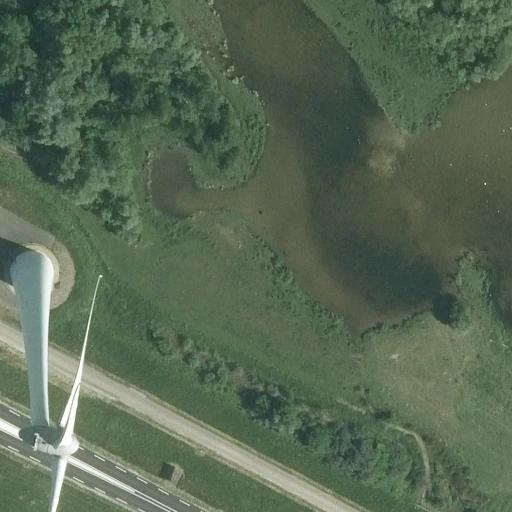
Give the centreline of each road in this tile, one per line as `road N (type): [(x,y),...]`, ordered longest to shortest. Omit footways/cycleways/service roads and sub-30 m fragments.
road 1 (unclassified): [(342,511),(0,329)]
road 2 (primary): [(173,511),(57,453)]
